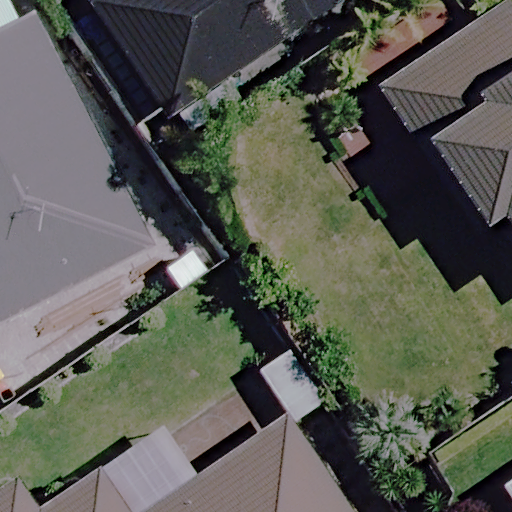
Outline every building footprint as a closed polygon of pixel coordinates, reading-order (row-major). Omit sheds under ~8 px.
[(95,0),(78,12),(153,124),(338,0),(95,0)] [(511,286),(511,8),(366,89),(450,242),(478,226),(511,286)] [(0,328),(135,257),(14,30),(0,36),(0,328)] [(326,511),(242,385),(52,511),(4,511),(0,505),(0,511),(326,511)] [(511,511),(511,477),(486,494),(498,511),(511,511)]
